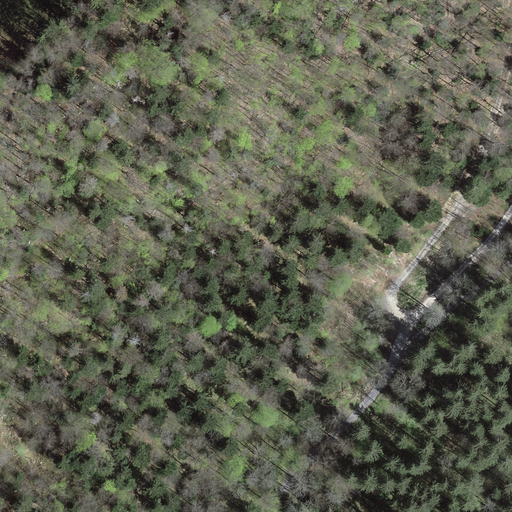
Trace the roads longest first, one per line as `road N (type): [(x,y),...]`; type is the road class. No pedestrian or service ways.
road 1 (track): [(511,62),(454,211),(388,292),(387,317),(402,336),(511,210)]
road 2 (unclassified): [(511,262),(425,328),(402,336),(387,376),(261,511)]
